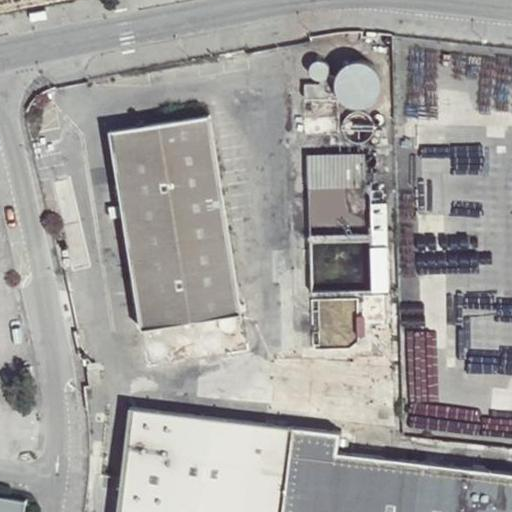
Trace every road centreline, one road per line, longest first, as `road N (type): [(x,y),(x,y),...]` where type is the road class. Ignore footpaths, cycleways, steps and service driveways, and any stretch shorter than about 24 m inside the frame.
road 1 (unclassified): [(57,511),(66,445),(0,89)]
road 2 (unclassified): [(0,56),(309,0)]
road 3 (unclassified): [(387,0),(511,11)]
